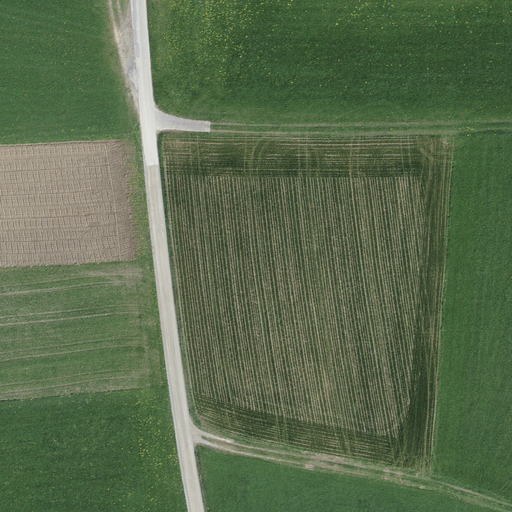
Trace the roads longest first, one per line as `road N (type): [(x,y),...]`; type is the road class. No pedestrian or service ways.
road 1 (unclassified): [(199,511),(166,289),(138,0)]
road 2 (track): [(511,123),(295,129),(148,118)]
road 3 (track): [(511,507),(464,489),(188,434)]
